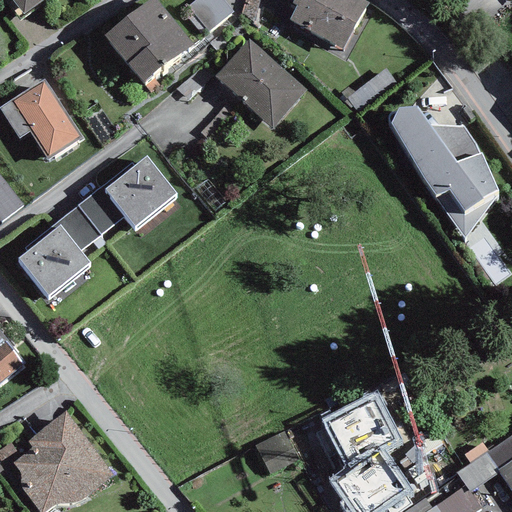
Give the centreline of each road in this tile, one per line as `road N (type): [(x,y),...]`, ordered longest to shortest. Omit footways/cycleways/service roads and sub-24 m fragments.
road 1 (residential): [(0,274),(185,511)]
road 2 (residential): [(379,0),(444,56),(511,158)]
road 3 (residential): [(0,75),(120,0)]
